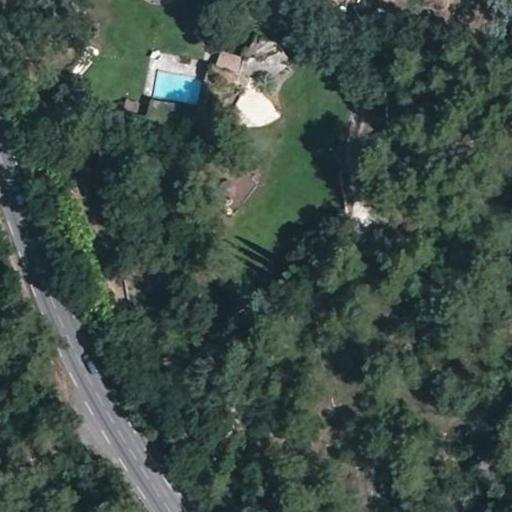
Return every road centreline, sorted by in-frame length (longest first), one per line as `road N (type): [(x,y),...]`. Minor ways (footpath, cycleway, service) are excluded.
road 1 (track): [(511,138),(429,160),(384,200),(358,234),(259,436),(170,506)]
road 2 (secondary): [(174,511),(76,353),(0,175)]
